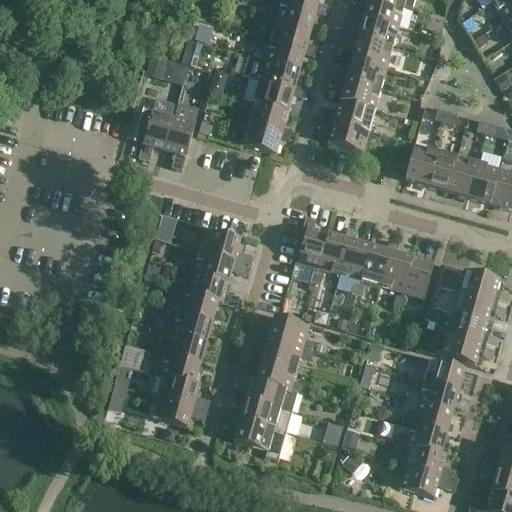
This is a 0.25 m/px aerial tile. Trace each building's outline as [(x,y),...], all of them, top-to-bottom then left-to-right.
[(281,0),(281,2),(316,12),(314,17),(324,20),(327,10),(317,7),(318,0),(281,0)] [(363,0),(352,0),(351,5),(361,8),(363,0)] [(397,30),(403,9),(369,0),(368,0),(363,21),(397,30)] [(369,0),(403,9),(411,12),(414,0),(369,0)] [(511,19),(511,0),(502,0),(492,7),(504,25),(511,19)] [(281,2),(275,23),(310,32),(314,17),(316,12),(281,2)] [(426,33),(439,37),(444,21),(430,17),(426,33)] [(391,51),(397,30),(363,21),(357,42),(391,51)] [(470,22),(460,28),(466,37),(476,31),(470,22)] [(275,23),(270,44),(304,54),(302,58),(312,61),(315,51),(305,49),(310,32),(275,23)] [(342,37),(352,40),(355,31),(345,28),(342,37)] [(352,40),(342,37),(340,47),(350,50),(352,40)] [(482,39),(472,45),(477,53),(487,47),(482,39)] [(385,72),(391,51),(357,42),(351,62),(385,72)] [(270,44),(264,65),(298,75),(302,58),(304,54),(270,44)] [(242,80),(242,81),(258,85),(292,95),(291,100),(300,103),(303,93),(294,90),(298,75),(264,65),(247,60),(242,80)] [(161,83),(165,66),(148,62),(144,79),(161,83)] [(380,93),(385,72),(351,62),(345,83),(380,93)] [(331,79),(341,82),(343,72),(333,69),(331,79)] [(503,76),(493,83),(500,94),(510,87),(503,76)] [(341,82),(331,79),(328,89),(338,92),(341,82)] [(374,114),(380,93),(345,83),(339,104),(374,114)] [(258,85),(252,106),(286,116),(291,100),(292,95),(258,85)] [(246,110),(249,100),(239,97),(236,107),(246,110)] [(368,134),(374,114),(339,104),(333,125),(368,134)] [(252,106),(246,127),(281,137),(279,142),(289,144),(291,135),(282,132),(286,116),(252,106)] [(134,110),(125,143),(142,148),(151,115),(134,110)] [(319,121),(329,123),(332,114),(322,111),(319,121)] [(151,115),(142,148),(163,154),(173,120),(151,114),(151,115)] [(443,126),(446,116),(436,114),(433,124),(443,126)] [(446,116),(443,126),(453,129),(456,119),(446,116)] [(173,120),(163,154),(185,160),(195,126),(173,120)] [(329,123),(319,121),(316,130),(326,133),(329,123)] [(368,134),(333,125),(327,146),(362,156),(368,134)] [(485,138),(488,128),(478,125),(475,135),(485,138)] [(208,140),(210,130),(200,127),(198,137),(208,140)] [(246,127),(240,149),(274,158),(279,142),(281,137),(246,127)] [(488,128),(485,138),(494,141),(497,131),(488,128)] [(425,189),(435,155),(414,149),(404,183),(425,189)] [(148,166),(151,156),(140,153),(138,163),(148,166)] [(456,161),(435,155),(425,189),(446,195),(456,161)] [(446,195),(467,201),(477,167),(456,161),(446,195)] [(181,175),(183,165),(173,162),(170,172),(181,175)] [(467,201),(488,207),(498,173),(477,167),(467,201)] [(511,176),(498,173),(488,207),(509,213),(511,203),(511,176)] [(318,273),(328,238),(312,234),(314,224),(305,222),(302,232),(306,233),(296,267),(318,273)] [(339,279),(359,284),(369,250),(353,246),(356,236),(346,233),(343,243),(348,244),(339,279)] [(198,256),(233,265),(239,244),(204,234),(198,256)] [(343,243),(328,238),(318,273),(339,279),(348,244),(343,243)] [(380,290),(401,296),(411,262),(395,257),(398,248),(388,245),(385,255),(390,256),(380,290)] [(359,284),(380,290),(390,256),(385,255),(369,250),(359,284)] [(227,286),(233,265),(198,256),(193,276),(227,286)] [(237,267),(247,269),(250,260),(240,257),(237,267)] [(432,268),(411,262),(401,296),(423,302),(432,268)] [(247,269),(237,267),(235,276),(245,279),(247,269)] [(440,270),(416,355),(439,361),(478,372),(482,361),(490,364),(492,356),(484,354),(484,351),(485,347),(494,350),(496,342),(487,340),(490,330),(493,320),(502,322),(504,315),(495,312),(496,309),(497,306),(506,308),(508,301),(499,298),(502,287),(463,276),(440,270)] [(193,276),(187,296),(187,297),(217,306),(216,307),(221,308),(227,286),(193,276)] [(319,289),(322,279),(312,276),(309,286),(319,289)] [(360,300),(363,290),(353,288),(350,298),(360,300)] [(211,326),(216,307),(217,306),(187,297),(187,296),(172,292),(169,301),(180,304),(176,317),(211,326)] [(236,312),(239,301),(229,299),(226,309),(236,312)] [(402,312),(404,302),(395,299),(392,309),(402,312)] [(329,316),(316,313),(313,324),(325,328),(329,316)] [(205,347),(211,326),(176,317),(173,329),(162,326),(160,334),(205,347)] [(307,330),(273,321),(267,342),(312,355),(314,347),(304,344),(307,330)] [(348,323),(339,321),(337,331),(346,333),(348,323)] [(357,327),(349,325),(347,333),(355,336),(357,327)] [(199,368),(205,347),(160,334),(157,343),(168,346),(165,358),(199,368)] [(267,342),(261,363),(296,373),(299,360),(310,363),(312,355),(267,342)] [(382,350),(370,346),(366,361),(378,365),(382,350)] [(193,389),(193,388),(199,368),(165,358),(161,371),(150,368),(122,360),(119,369),(131,373),(154,379),(163,382),(163,380),(193,389)] [(423,386),(457,396),(463,374),(418,361),(415,370),(426,374),(423,386)] [(261,363),(255,383),(255,384),(285,392),(285,393),(295,396),(300,398),(303,388),(292,385),(296,373),(261,363)] [(131,373),(119,369),(114,387),(126,390),(131,373)] [(246,380),(236,377),(233,388),(243,391),(246,380)] [(154,379),(148,398),(158,401),(192,411),(198,389),(193,388),(193,389),(163,380),(163,382),(154,379)] [(245,403),(290,416),(295,396),(285,393),(285,392),(255,384),(255,383),(251,381),(245,403)] [(451,417),(457,396),(423,386),(419,399),(408,395),(406,404),(451,417)] [(126,390),(114,387),(107,411),(121,415),(128,390),(126,390)] [(192,411),(158,401),(151,423),(186,432),(192,411)] [(196,412),(206,415),(209,405),(199,402),(196,412)] [(245,403),(239,424),(285,437),(290,416),(245,403)] [(445,437),(451,417),(406,404),(404,412),(414,415),(411,428),(445,437)] [(224,420),(234,423),(237,413),(227,410),(224,420)] [(206,415),(196,412),(194,422),(204,425),(206,415)] [(234,423),(224,420),(222,429),(232,432),(234,423)] [(285,437),(239,424),(233,445),(266,455),(265,461),(277,464),(285,437)] [(342,431),(328,427),(323,447),(336,451),(342,431)] [(439,458),(440,457),(445,437),(411,428),(407,440),(397,437),(394,446),(409,451),(410,450),(439,458)] [(358,435),(345,432),(340,452),(353,455),(358,435)] [(180,437),(168,434),(166,443),(177,446),(180,437)] [(409,451),(404,470),(438,480),(444,458),(440,457),(439,458),(410,450),(409,451)] [(511,454),(502,452),(496,474),(511,478),(511,454)] [(362,466),(351,455),(341,465),(353,476),(362,466)] [(481,470),(491,473),(494,463),(484,460),(481,470)] [(438,480),(404,470),(398,492),(432,502),(438,480)] [(491,473),(481,470),(478,479),(488,482),(491,473)] [(443,481),(453,484),(456,475),(446,472),(443,481)] [(511,478),(496,474),(490,495),(511,500),(511,478)] [(453,484),(443,481),(440,491),(450,494),(453,484)] [(511,511),(511,500),(490,495),(487,506),(472,502),(469,511),(511,511)]
